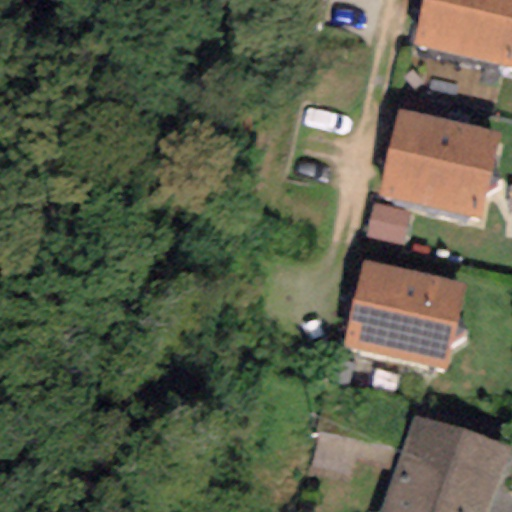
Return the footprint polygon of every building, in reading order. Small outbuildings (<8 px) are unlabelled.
[(511,0),(420,0),(409,47),(511,71),(511,0)] [(500,133),(395,109),(376,196),(480,220),(500,133)] [(464,286),(362,263),(343,349),(445,371),(464,286)] [(488,511),(509,455),(413,420),(379,511),(488,511)] [(319,475),(348,484),(362,438),(334,429),(319,475)]
